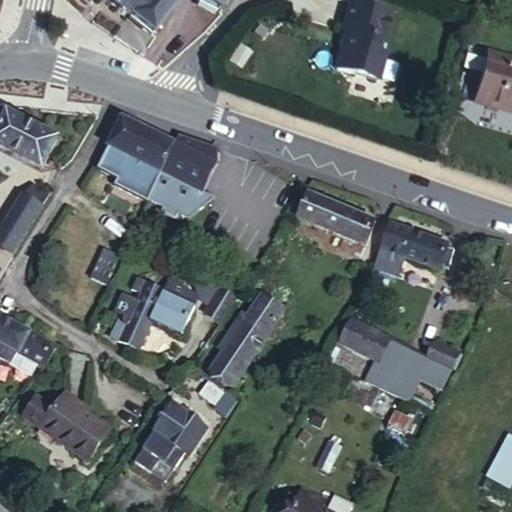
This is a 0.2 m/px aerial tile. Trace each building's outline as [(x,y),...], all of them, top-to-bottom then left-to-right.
[(102,0),(126,19),(139,0),(102,0)] [(139,0),(126,19),(148,36),(175,2),(173,0),(139,0)] [(197,0),(219,11),(224,0),(197,0)] [(383,52),(392,25),(355,13),(346,39),(354,42),(349,55),(346,57),(337,83),(373,95),(387,53),(383,52)] [(511,62),(486,55),(474,97),(511,106),(511,62)] [(511,106),(474,97),(472,105),(511,115),(511,106)] [(0,148),(43,170),(58,141),(10,117),(0,136),(0,148)] [(127,122),(124,121),(123,122),(110,149),(163,175),(176,146),(127,122)] [(180,137),(176,146),(163,175),(174,180),(168,193),(198,207),(218,166),(218,152),(180,137)] [(163,175),(110,149),(98,172),(117,184),(115,190),(149,205),(157,187),(163,175)] [(174,180),(163,175),(157,187),(168,193),(174,180)] [(44,211),(52,197),(34,187),(26,198),(24,197),(0,235),(0,247),(15,257),(44,211)] [(367,247),(377,223),(310,197),(299,221),(367,247)] [(450,247),(390,226),(375,269),(401,278),(407,261),(441,272),(442,269),(450,272),(456,253),(449,250),(450,247)] [(109,287),(122,259),(106,252),(93,280),(109,287)] [(502,298),(511,298),(511,269),(505,269),(502,298)] [(183,337),(195,311),(164,297),(167,291),(140,279),(133,292),(141,296),(129,325),(121,321),(115,334),(123,338),(121,344),(140,353),(154,324),(183,337)] [(211,308),(224,290),(212,282),(200,301),(211,308)] [(205,316),(221,327),(240,300),(224,290),(211,308),(205,316)] [(237,386),(286,312),(259,294),(252,303),(257,307),(248,320),(244,317),(221,350),(226,354),(215,371),(237,386)] [(45,371),(57,348),(0,317),(0,354),(3,348),(43,370),(45,371)] [(341,345),(380,365),(393,340),(354,320),(341,345)] [(443,390),(453,371),(430,360),(393,340),(380,365),(418,384),(421,379),(443,390)] [(430,360),(453,371),(461,354),(438,343),(430,360)] [(203,392),(209,384),(210,382),(195,371),(188,381),(203,392)] [(225,396),(209,384),(203,392),(200,396),(216,409),(225,396)] [(77,449),(73,453),(89,465),(112,431),(86,412),(88,411),(67,396),(45,426),(77,449)] [(168,414),(133,463),(168,488),(208,430),(195,421),(198,416),(177,402),(166,403),(162,409),(168,414)] [(408,435),(414,422),(396,413),(390,427),(408,435)] [(41,431),(73,453),(77,449),(45,426),(41,431)] [(511,494),(511,492),(511,437),(510,436),(487,483),(511,494)] [(326,511),(323,510),(326,503),(304,492),(294,511),(326,511)] [(335,498),(327,511),(351,511),(355,507),(335,498)]
